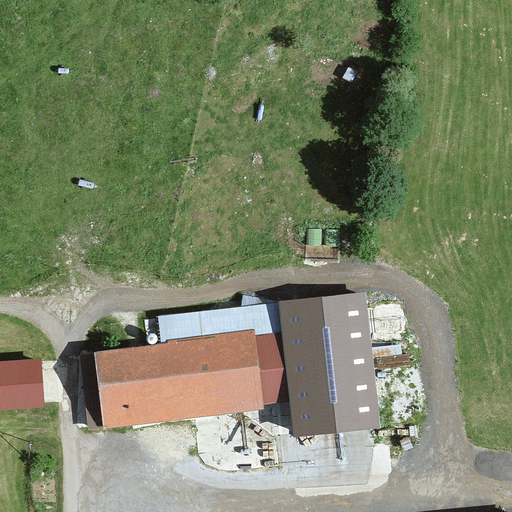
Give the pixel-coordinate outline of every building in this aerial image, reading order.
[(358,288),(274,299),(287,399),(291,433),(376,422),(358,288)] [(278,333),(274,299),(154,315),(158,344),(249,332),(250,337),(278,333)] [(99,423),(258,403),(250,337),(249,332),(158,344),(89,353),(99,423)] [(278,333),(250,337),(258,403),(287,399),(278,333)] [(0,402),(38,400),(36,357),(0,359),(0,402)]
